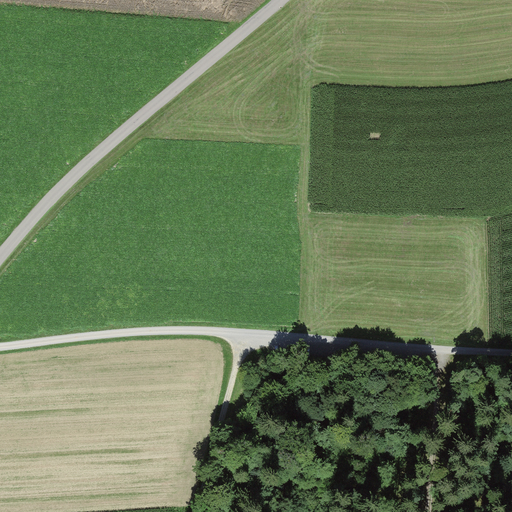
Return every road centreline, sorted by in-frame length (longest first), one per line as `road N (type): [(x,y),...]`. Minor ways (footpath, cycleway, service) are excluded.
road 1 (track): [(0,348),(193,331),(511,353)]
road 2 (unclassified): [(0,256),(49,199),(281,0)]
road 3 (track): [(242,333),(202,511)]
road 4 (track): [(419,511),(427,347)]
